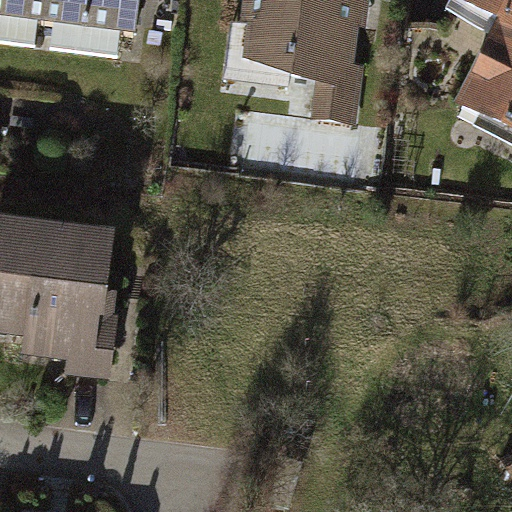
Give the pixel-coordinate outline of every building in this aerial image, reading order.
[(0,0),(0,20),(135,37),(139,0),(0,0)] [(244,0),(241,25),(248,25),(243,60),(317,88),(313,122),(357,128),(366,67),(355,65),(360,29),(367,30),(371,0),(244,0)] [(511,0),(450,0),(497,24),(454,108),(511,137),(511,0)] [(115,233),(0,219),(0,336),(23,339),(21,358),(66,364),(64,379),(112,384),(120,317),(115,316),(118,293),(107,292),(115,233)] [(511,454),(502,460),(511,477),(511,454)]
